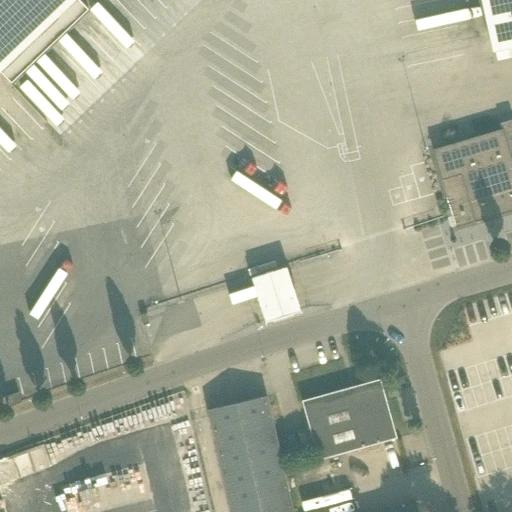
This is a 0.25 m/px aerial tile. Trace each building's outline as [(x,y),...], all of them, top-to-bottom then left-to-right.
[(511,0),(0,0),(0,72),(1,71),(12,83),(89,9),(80,0),(481,0),(493,52),(511,47),(511,0)] [(511,126),(433,150),(456,228),(511,211),(511,126)] [(149,324),(147,314),(141,316),(143,326),(149,324)] [(380,379),(302,401),(319,460),(397,439),(380,379)] [(8,408),(22,403),(19,393),(5,398),(8,408)] [(293,511),(267,396),(208,410),(231,511),(293,511)]
